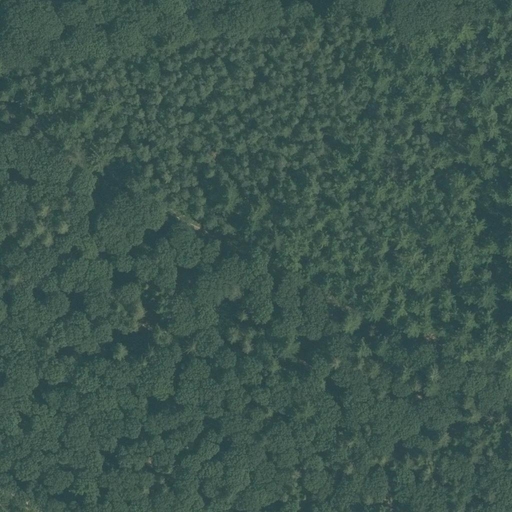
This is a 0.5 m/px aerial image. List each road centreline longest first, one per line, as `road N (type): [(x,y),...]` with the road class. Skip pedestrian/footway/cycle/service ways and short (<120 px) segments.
road 1 (track): [(0,130),(511,388)]
road 2 (track): [(0,54),(314,7),(473,14),(511,27)]
road 3 (track): [(132,196),(0,452)]
road 4 (track): [(334,298),(235,511)]
